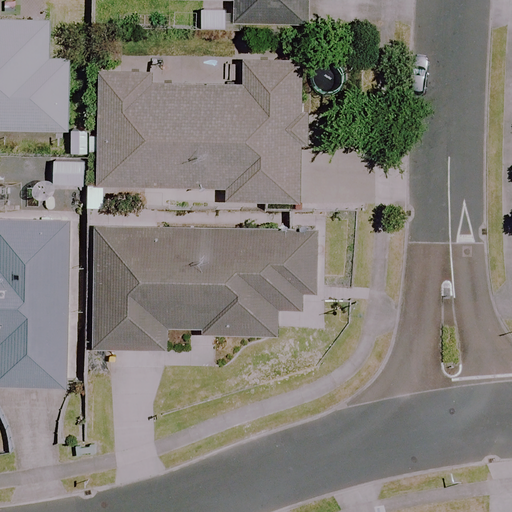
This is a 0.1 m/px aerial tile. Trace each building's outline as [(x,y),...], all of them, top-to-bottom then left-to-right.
[(173,0),(200,1),(199,33),(233,35),(234,23),(307,26),(308,0),(173,0)] [(0,128),(67,131),(69,59),(46,59),(47,23),(0,21),(0,128)] [(206,57),(204,81),(101,75),(94,181),(226,190),(225,199),(295,203),(304,63),(270,61),(206,57)] [(0,386),(62,388),(66,219),(0,217),(0,386)] [(310,310),(311,231),(94,227),(92,349),(169,350),(169,332),(281,334),(281,309),(310,310)]
